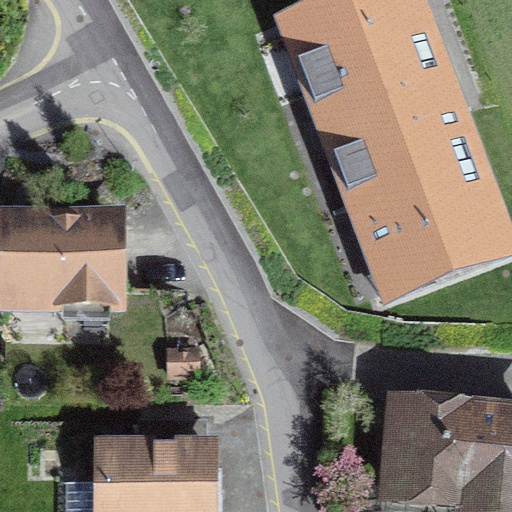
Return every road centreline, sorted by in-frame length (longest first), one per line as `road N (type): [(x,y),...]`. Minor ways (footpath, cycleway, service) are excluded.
road 1 (residential): [(293,511),(276,397),(248,307),(117,64)]
road 2 (residential): [(0,118),(117,64)]
